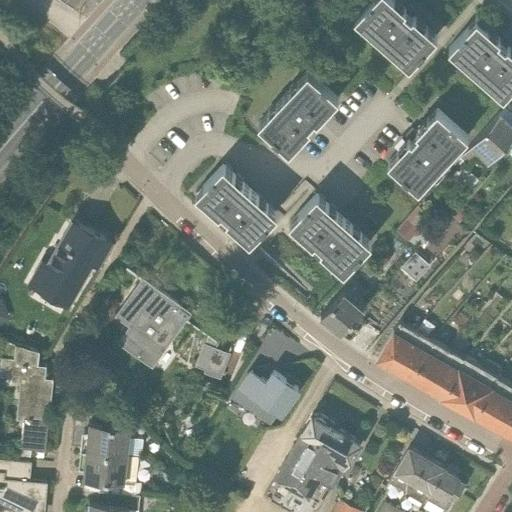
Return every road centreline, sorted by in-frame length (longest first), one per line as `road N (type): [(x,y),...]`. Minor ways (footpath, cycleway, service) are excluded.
road 1 (residential): [(511,457),(358,365),(278,305),(120,158)]
road 2 (secondary): [(0,151),(134,0)]
road 3 (residential): [(59,511),(73,388),(71,364),(58,348)]
road 4 (unknown): [(358,365),(290,511)]
